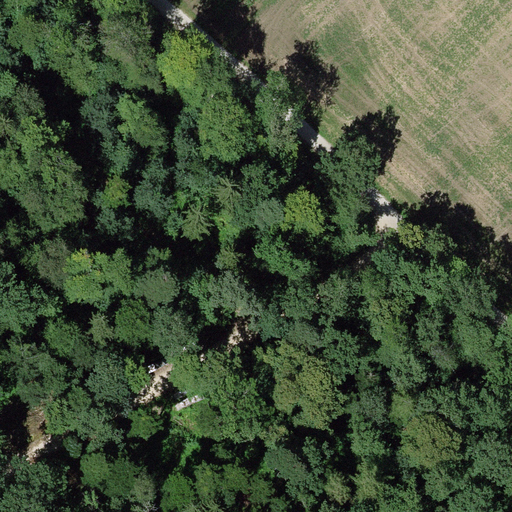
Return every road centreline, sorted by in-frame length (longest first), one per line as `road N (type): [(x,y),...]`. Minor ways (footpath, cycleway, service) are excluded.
road 1 (track): [(0,474),(370,261),(400,236)]
road 2 (track): [(400,236),(265,93),(152,0)]
road 3 (track): [(511,338),(400,236)]
